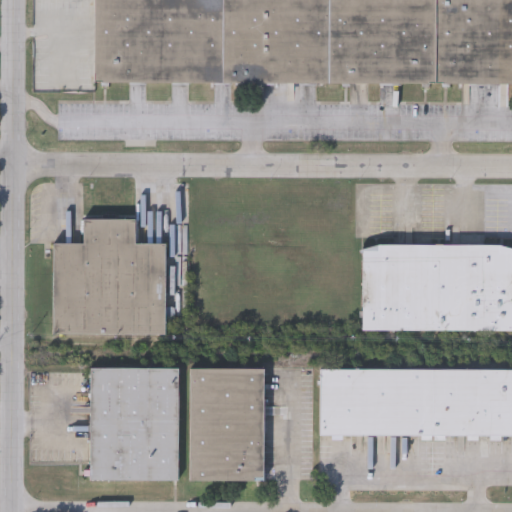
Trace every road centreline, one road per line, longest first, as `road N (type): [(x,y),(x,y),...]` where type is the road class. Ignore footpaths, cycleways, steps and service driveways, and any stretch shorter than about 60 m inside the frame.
road 1 (tertiary): [(11,511),(9,0)]
road 2 (residential): [(12,164),(511,167)]
road 3 (residential): [(11,508),(171,511)]
